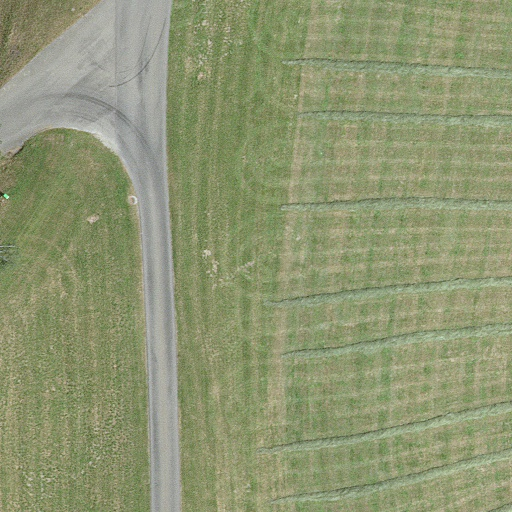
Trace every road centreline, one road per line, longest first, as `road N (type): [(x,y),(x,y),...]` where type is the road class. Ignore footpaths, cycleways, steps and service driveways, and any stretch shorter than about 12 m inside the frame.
road 1 (unclassified): [(150,43),(165,511)]
road 2 (unclassified): [(0,134),(150,43)]
